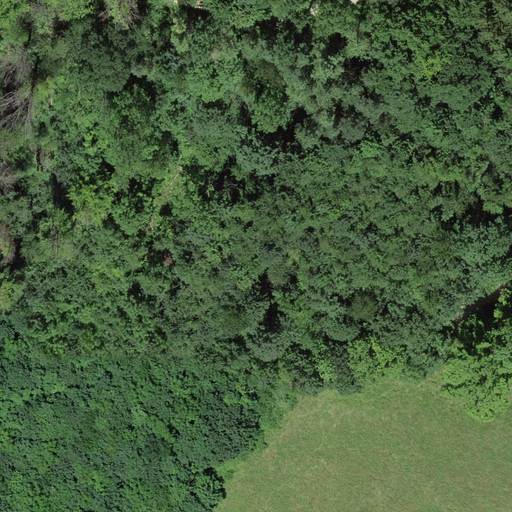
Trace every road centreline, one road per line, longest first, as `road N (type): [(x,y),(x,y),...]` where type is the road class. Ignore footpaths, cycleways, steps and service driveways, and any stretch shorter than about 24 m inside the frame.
road 1 (track): [(511,354),(468,339),(459,315),(477,297),(511,288)]
road 2 (track): [(348,0),(256,9),(220,0)]
